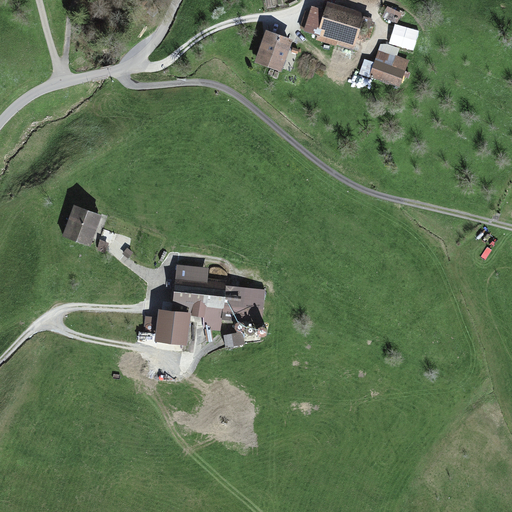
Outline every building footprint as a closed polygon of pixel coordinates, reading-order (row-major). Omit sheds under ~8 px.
[(324,18),(310,13),(303,35),(354,51),(364,20),(327,8),(324,18)] [(389,44),(415,51),(420,30),(395,23),(389,44)] [(291,45),(265,37),(255,68),(281,77),(291,45)] [(399,53),(381,47),(369,82),(400,93),(410,66),(397,61),(399,53)] [(100,223),(72,213),(62,243),(90,252),(100,223)] [(100,240),(97,250),(106,252),(109,243),(100,240)] [(211,272),(178,268),(174,307),(197,310),(196,321),(206,322),(205,333),(224,335),(229,288),(210,286),(211,272)] [(83,318),(67,318),(67,331),(83,331),(83,318)] [(48,332),(37,337),(42,346),(53,341),(48,332)] [(242,337),(223,341),(225,352),(244,348),(242,337)]
